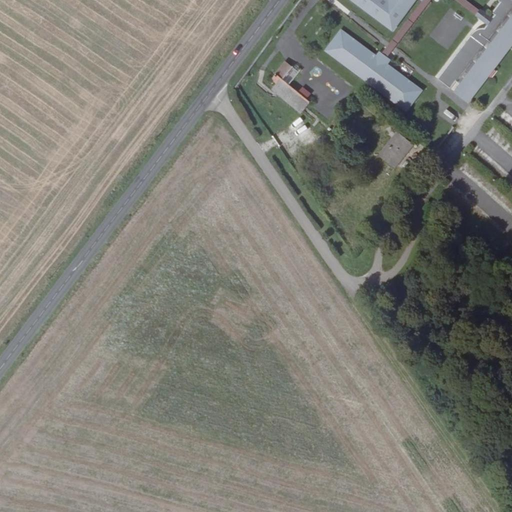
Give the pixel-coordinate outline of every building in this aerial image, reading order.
[(389,12),(373,0),(341,0),(378,28),(389,12)] [(500,13),(495,19),(507,28),(511,23),(500,13)] [(487,80),(511,46),(511,15),(511,16),(511,17),(511,21),(511,23),(507,28),(506,29),(496,31),(488,38),(450,90),(469,104),(487,80)] [(357,59),(359,56),(359,53),(335,35),(320,56),(389,107),(404,87),(369,61),(366,61),(364,64),(357,59)] [(372,57),(362,49),(359,53),(359,56),(357,59),(364,64),(366,61),(369,61),(372,57)] [(270,82),(275,86),(271,92),(303,115),(311,103),(289,88),(297,74),(282,63),(270,82)] [(303,87),(298,92),(307,100),(311,95),(303,87)] [(401,166),(418,143),(401,129),(383,153),(401,166)] [(443,155),(438,150),(433,156),(439,161),(443,155)]
